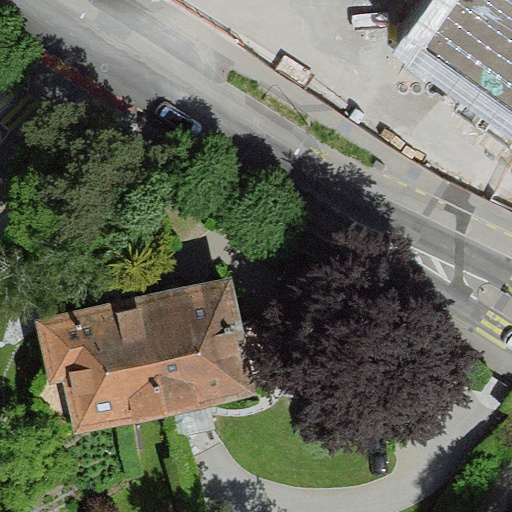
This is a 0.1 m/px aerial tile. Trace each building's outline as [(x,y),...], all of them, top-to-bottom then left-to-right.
[(511,129),(511,0),(438,0),(404,51),(511,129)] [(227,281),(146,299),(168,398),(246,380),(235,323),(227,281)] [(146,299),(48,321),(57,362),(72,359),(84,412),(85,416),(168,398),(146,299)] [(256,319),(235,323),(246,380),(270,374),(281,355),(276,334),(256,319)] [(72,359),(57,362),(50,364),(38,382),(43,404),(62,419),(84,412),(72,359)]
